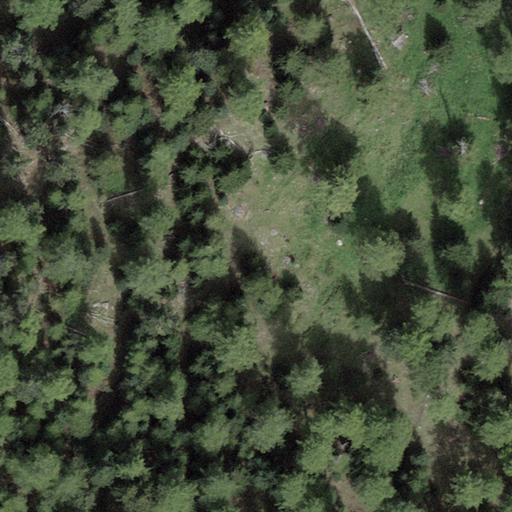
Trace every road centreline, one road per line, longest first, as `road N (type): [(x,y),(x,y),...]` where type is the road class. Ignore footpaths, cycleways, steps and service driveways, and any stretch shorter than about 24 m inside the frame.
road 1 (track): [(232,265),(362,80),(411,97),(428,115),(438,146),(455,147),(461,112),(483,86),(506,95),(511,119)]
road 2 (track): [(511,245),(424,394),(380,511)]
